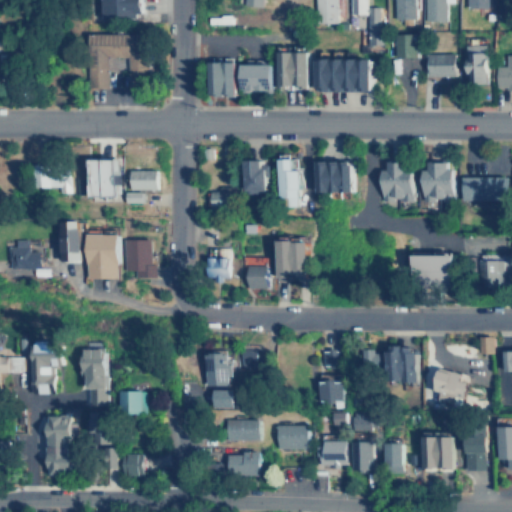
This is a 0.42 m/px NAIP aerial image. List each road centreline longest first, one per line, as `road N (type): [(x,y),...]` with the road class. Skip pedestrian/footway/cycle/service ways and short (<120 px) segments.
road 1 (residential): [(511,504),(0,496)]
road 2 (secondary): [(511,123),(0,120)]
road 3 (residential): [(511,318),(182,317),(101,296)]
road 4 (residential): [(182,317),(180,120)]
road 5 (residential): [(180,0),(180,120)]
